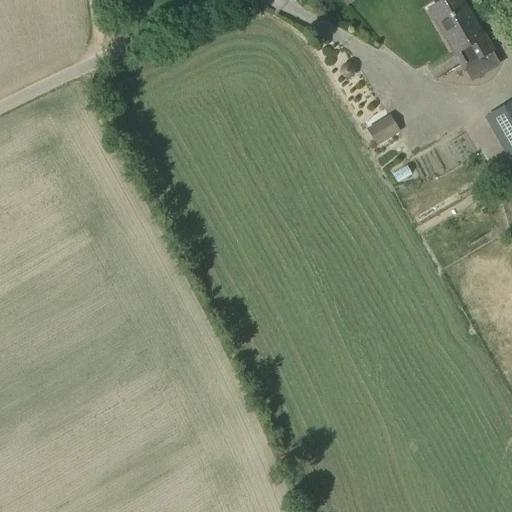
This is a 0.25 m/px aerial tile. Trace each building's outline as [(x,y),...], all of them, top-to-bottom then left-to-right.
[(460,0),(443,0),(429,9),(463,68),(492,51),(482,34),(481,35),(460,0)] [(458,89),(474,76),(468,68),(452,81),(458,89)] [(511,103),(485,119),(511,165),(511,103)] [(367,127),(376,143),(396,131),(387,115),(367,127)] [(415,167),(398,177),(404,186),(420,176),(415,167)] [(479,187),(471,191),(478,204),(486,199),(479,187)]
